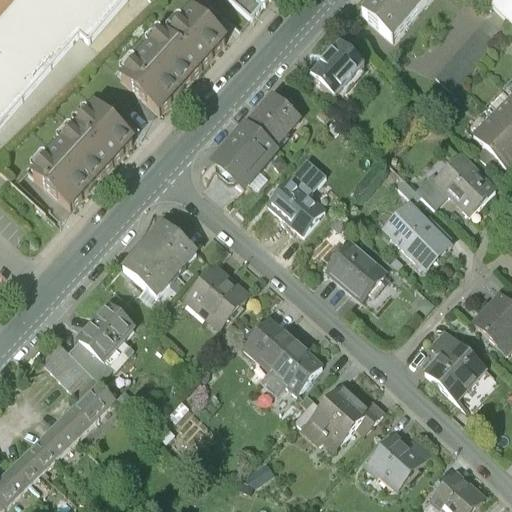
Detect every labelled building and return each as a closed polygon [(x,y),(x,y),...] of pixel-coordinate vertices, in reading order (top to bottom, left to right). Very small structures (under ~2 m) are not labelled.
[(0,0),(0,26),(22,0),(0,0)] [(125,0),(22,0),(0,26),(0,132),(79,41),(88,49),(129,3),(125,0)] [(228,0),(227,2),(251,23),(270,0),(228,0)] [(397,51),(441,0),(378,0),(362,19),(397,51)] [(511,0),(473,0),(490,16),(509,32),(511,34),(511,0)] [(164,37),(153,49),(190,84),(225,45),(193,16),(169,42),(164,37)] [(509,32),(490,16),(433,82),(452,98),(509,32)] [(153,49),(121,84),(159,117),(190,84),(153,49)] [(342,51),(309,86),(338,113),(371,78),(342,51)] [(273,98),(245,131),(278,159),(307,127),(273,98)] [(511,112),(509,110),(491,130),(511,149),(511,112)] [(133,146),(95,112),(63,147),(101,181),(133,146)] [(511,149),(491,130),(473,150),(511,186),(511,185),(511,149)] [(245,131),(207,174),(245,207),(283,163),(278,159),(245,131)] [(101,181),(63,147),(33,180),(70,214),(101,181)] [(458,166),(434,190),(473,227),(496,202),(458,166)] [(294,182),(265,216),(294,241),(323,206),(294,182)] [(414,210),(384,242),(422,276),(451,244),(414,210)] [(203,268),(164,233),(121,281),(160,316),(203,268)] [(353,251),(326,282),(365,315),(391,283),(353,251)] [(220,269),(182,312),(223,346),(258,301),(220,269)] [(470,331),(505,363),(511,355),(511,310),(499,299),(470,331)] [(108,315),(68,360),(100,391),(113,376),(115,378),(134,357),(123,348),(133,337),(108,315)] [(243,362),(271,385),(299,351),(271,328),(243,362)] [(420,385),(455,416),(490,378),(446,338),(430,355),(440,364),(420,385)] [(68,360),(58,349),(41,367),(83,407),(100,391),(68,360)] [(271,385),(299,408),(327,373),(299,351),(271,385)] [(343,389),(309,430),(344,458),(378,418),(343,389)] [(83,407),(60,430),(76,446),(115,408),(100,391),(83,407)] [(76,446),(60,430),(24,465),(39,481),(76,446)] [(396,436),(364,473),(401,504),(433,467),(396,436)] [(0,511),(7,511),(39,481),(24,465),(0,488),(0,511)] [(453,476),(426,510),(428,511),(482,511),(489,505),(453,476)]
